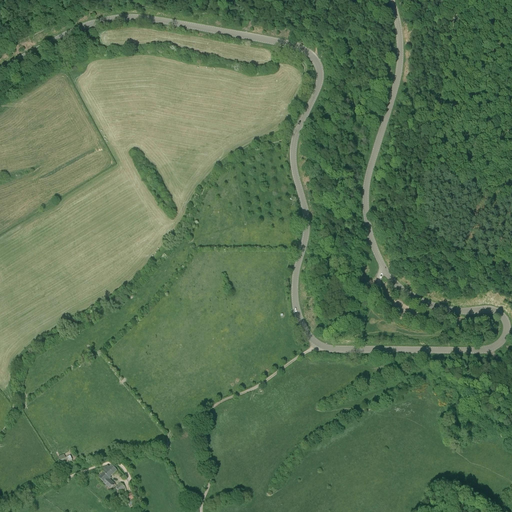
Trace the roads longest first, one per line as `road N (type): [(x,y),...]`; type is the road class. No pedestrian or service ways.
road 1 (tertiary): [(390,0),(399,67),(365,191),(371,240),(395,283),(423,302),(499,312),(506,333),(486,349),(342,349),(307,333),(295,305),(306,219),(292,145),(320,72),(304,49),(121,17),(82,27),(0,70)]
road 2 (unknown): [(0,53),(68,11),(126,3),(259,21),(313,40)]
road 3 (track): [(318,344),(207,412),(200,433),(211,478),(201,511)]
road 4 (track): [(141,511),(115,462),(80,471),(3,511)]
